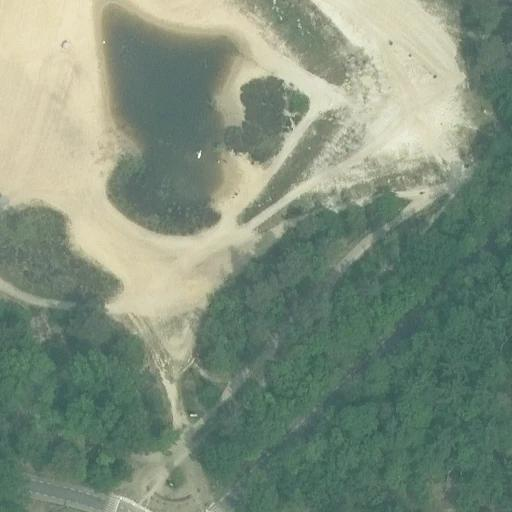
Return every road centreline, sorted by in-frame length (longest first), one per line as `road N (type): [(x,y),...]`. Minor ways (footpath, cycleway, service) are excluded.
road 1 (tertiary): [(221,511),(511,236)]
road 2 (tertiary): [(124,511),(0,479)]
